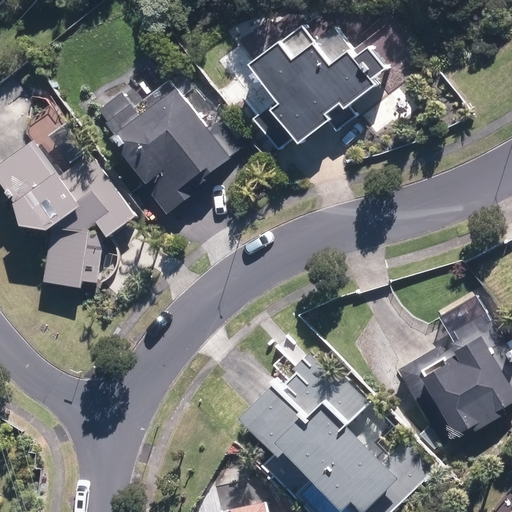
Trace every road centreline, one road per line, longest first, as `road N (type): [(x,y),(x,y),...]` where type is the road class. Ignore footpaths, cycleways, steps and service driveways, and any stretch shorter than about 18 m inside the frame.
road 1 (residential): [(115,424),(170,338),(216,291),(295,246),(511,173)]
road 2 (residential): [(0,343),(47,386),(115,424)]
